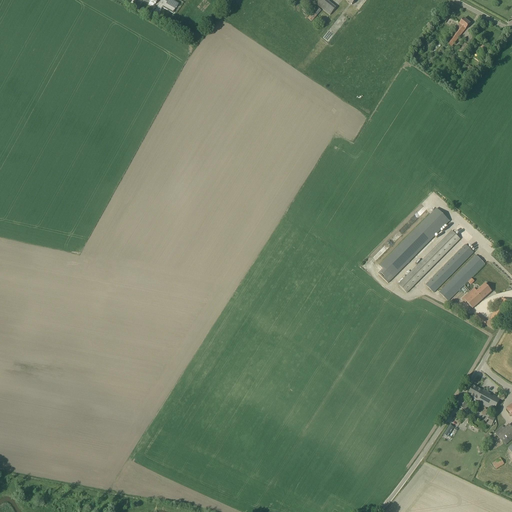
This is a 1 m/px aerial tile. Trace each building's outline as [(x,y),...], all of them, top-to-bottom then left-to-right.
[(157,15),(162,8),(163,5),(168,7),(167,9),(172,12),(175,8),(176,8),(178,4),(175,2),(175,3),(168,0),(166,0),(166,1),(164,0),(161,0),(154,13),(157,15)] [(332,5),(326,12),(330,15),(336,8),(332,5)] [(466,29),(470,24),(464,18),(459,24),(460,24),(457,27),(458,28),(446,44),(451,48),(466,29)] [(474,42),(480,47),(479,47),(477,46),(473,51),(475,53),(476,52),(480,56),(481,55),(484,58),(486,55),(483,53),(486,48),(481,44),(476,40),(477,38),(472,34),(457,53),(462,57),(474,42)] [(378,274),(388,283),(449,221),(436,209),(379,266),(383,270),(378,274)] [(451,231),(398,284),(407,293),(460,240),(451,231)] [(434,293),(473,253),(465,245),(429,282),(426,285),(434,293)] [(448,301),(485,264),(476,256),(439,293),(448,301)] [(474,288),(471,291),(463,298),(466,301),(472,309),(492,292),(485,284),(477,291),(474,288)] [(485,325),(494,330),(510,304),(502,299),(496,308),(494,307),(492,310),(495,311),(488,322),(478,313),(474,318),(483,326),(485,325)] [(482,391),(473,386),(468,395),(477,400),(476,401),(494,411),(500,399),(493,396),(493,397),(490,395),(490,394),(482,390),(482,391)] [(458,406),(460,407),(465,410),(468,405),(462,400),(458,406)] [(489,415),(486,423),(492,426),(495,418),(489,415)] [(494,433),(497,435),(505,446),(511,439),(511,427),(509,424),(504,428),(502,426),(494,433)] [(450,425),(444,434),(448,436),(453,427),(450,425)] [(492,464),(496,469),(504,464),(500,458),(492,464)]
